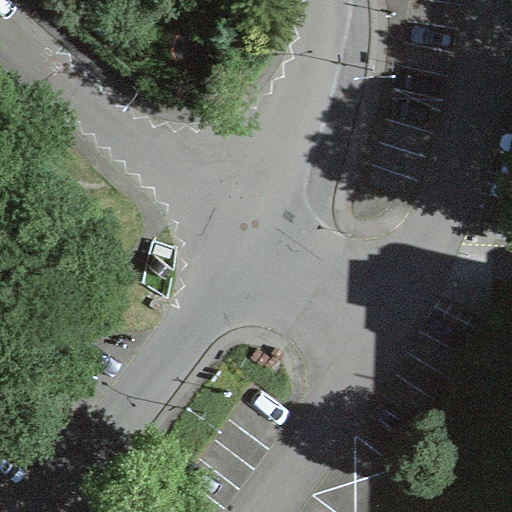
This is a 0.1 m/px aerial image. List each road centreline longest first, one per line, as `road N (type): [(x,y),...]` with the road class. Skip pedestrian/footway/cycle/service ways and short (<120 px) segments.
road 1 (residential): [(53,511),(200,314),(251,226)]
road 2 (residential): [(251,226),(0,19)]
road 3 (residential): [(251,226),(306,77),(323,0)]
road 4 (residential): [(251,226),(385,318)]
